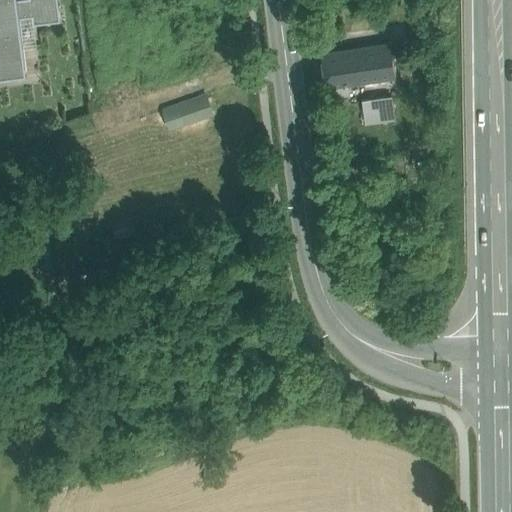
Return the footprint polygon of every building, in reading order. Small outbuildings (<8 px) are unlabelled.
[(0,0),(0,75),(27,72),(20,17),(32,15),(29,0),(0,0)] [(29,0),(32,15),(33,23),(61,20),(58,0),(29,0)] [(391,44),(321,53),(326,88),(331,87),(332,99),(350,96),(348,85),(396,78),(391,44)] [(207,93),(160,103),(164,125),(211,115),(207,93)] [(391,97),(362,100),(364,124),(394,121),(391,97)]
